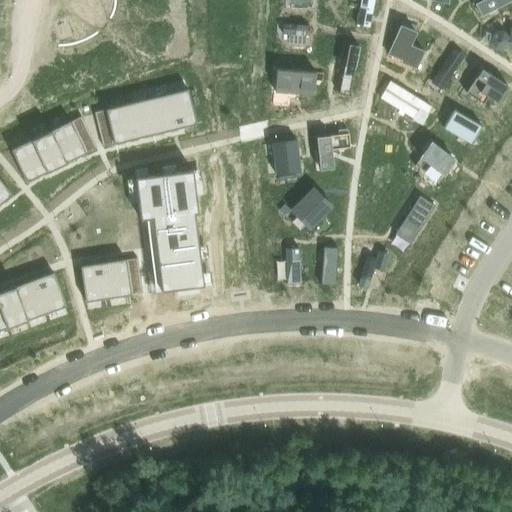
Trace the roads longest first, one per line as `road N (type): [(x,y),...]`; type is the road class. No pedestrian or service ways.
road 1 (residential): [(456,341),(344,320),(225,321),(76,369),(0,411)]
road 2 (unclassified): [(0,498),(92,450),(233,410),(340,407),(433,421)]
